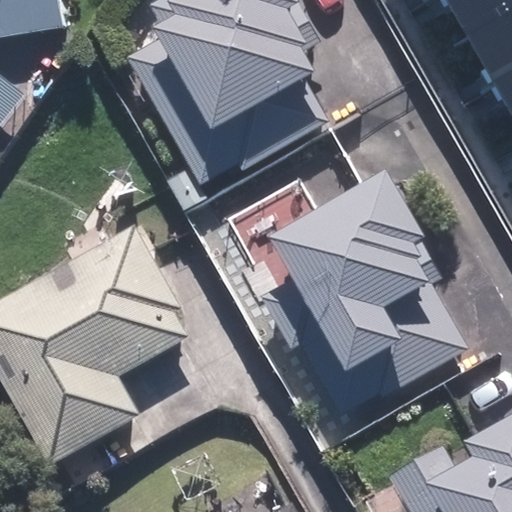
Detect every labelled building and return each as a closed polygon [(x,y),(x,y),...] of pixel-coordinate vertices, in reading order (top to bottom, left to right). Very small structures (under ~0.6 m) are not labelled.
[(0,0),(0,37),(74,26),(70,0),(0,0)] [(257,167),(340,120),(318,81),(338,70),(325,49),(333,44),(313,10),(323,4),(321,0),(172,0),(162,6),(178,35),(141,56),(203,164),(215,184),(254,162),(257,167)] [(511,0),(446,0),(469,40),(511,16),(511,0)] [(511,16),(469,40),(494,84),(511,73),(511,16)] [(0,137),(36,94),(0,64),(0,137)] [(511,73),(494,84),(511,116),(511,73)] [(203,164),(177,179),(196,213),(223,198),(215,184),(203,164)] [(447,236),(410,168),(291,233),(314,273),(288,287),(275,295),(305,349),(316,343),(355,414),(391,394),(393,398),(479,351),(442,284),(457,276),(437,241),(447,236)] [(194,306),(146,223),(0,306),(0,349),(65,462),(153,412),(132,375),(202,336),(187,310),(194,306)] [(271,257),(246,271),(263,301),(275,295),(288,287),(271,257)] [(511,511),(511,425),(488,440),(496,454),(487,459),(473,434),(398,476),(418,511),(511,511)] [(311,511),(306,502),(288,511),(311,511)]
